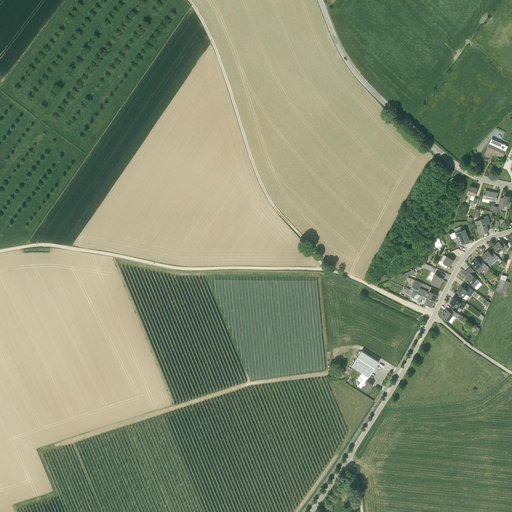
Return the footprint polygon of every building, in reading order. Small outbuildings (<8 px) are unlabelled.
[(503,156),(507,146),(492,138),(484,155),(489,157),(492,150),(498,153),(498,154),(499,155),(499,154),(503,155),(503,156)] [(475,195),(478,188),(470,186),(468,193),(472,194),(470,199),(473,200),(472,204),(473,204),(472,207),(475,208),(478,198),(474,197),(475,195)] [(485,191),(484,191),(482,198),(496,201),(497,196),(498,193),(485,190),(485,191)] [(504,197),(501,196),(498,208),(503,209),(504,203),(509,204),(511,196),(504,195),(504,197)] [(475,221),(479,234),(488,231),(486,224),(490,223),(487,216),(482,217),(483,218),(475,221)] [(465,229),(460,231),(456,233),(455,232),(450,234),(452,239),(457,237),(460,245),(465,243),(470,241),(465,229)] [(493,251),(496,254),(498,252),(502,249),(504,252),(509,247),(508,247),(511,244),(509,242),(506,244),(503,241),(501,243),(499,241),(493,246),(496,249),(493,251)] [(488,250),(482,256),(487,262),(492,258),(493,260),(498,257),(496,254),(493,251),(491,253),(488,250)] [(450,266),(454,260),(444,255),(440,260),(439,259),(437,262),(446,268),(448,265),(450,266)] [(471,263),(473,266),(478,272),(479,273),(481,271),(487,265),(482,259),(479,261),(477,258),(471,263)] [(472,268),(470,266),(467,270),(465,272),(467,275),(468,275),(465,278),(471,284),(474,287),(480,282),(476,278),(479,275),(477,273),(475,271),(472,268)] [(496,290),(506,293),(510,281),(506,280),(508,275),(502,273),(496,290)] [(439,286),(443,278),(435,274),(431,281),(439,286)] [(414,280),(412,285),(415,286),(413,291),(434,300),(437,294),(430,291),(428,294),(427,294),(428,291),(423,290),(423,291),(419,289),(420,288),(422,283),(414,280)] [(461,285),(456,292),(464,297),(466,293),(470,297),(475,291),(469,286),(467,289),(461,285)] [(434,300),(413,291),(412,295),(411,295),(415,297),(414,298),(417,299),(418,298),(421,299),(421,298),(426,300),(425,303),(432,306),(434,300)] [(456,310),(459,306),(462,308),(467,303),(461,298),(459,301),(454,297),(450,302),(453,305),(452,307),(456,310)] [(458,313),(455,310),(456,310),(452,307),(451,308),(449,311),(446,309),(441,315),(448,321),(453,314),(456,316),(458,313)] [(352,366),(362,373),(368,376),(369,377),(379,361),(362,350),(352,366)] [(366,380),(368,376),(362,373),(360,376),(363,378),(361,382),(358,386),(368,392),(373,384),(366,380)]
